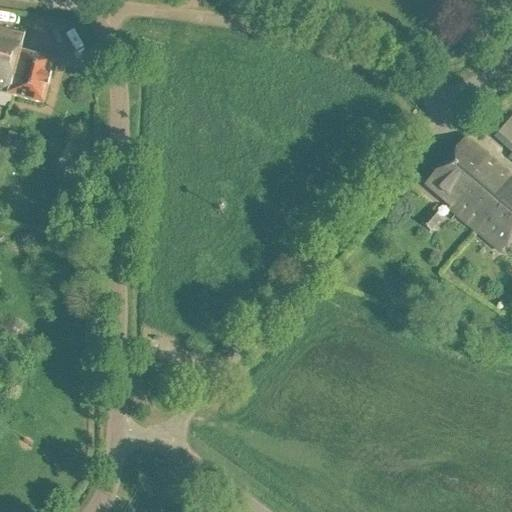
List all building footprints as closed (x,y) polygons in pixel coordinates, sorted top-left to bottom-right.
[(24,38),(0,31),(0,93),(5,95),(5,97),(42,107),(54,65),(20,55),(24,38)] [(491,135),(511,157),(511,115),(511,116),(491,135)] [(447,214),(474,237),(491,216),(486,212),(511,181),(464,142),(425,189),(450,210),(447,214)] [(491,216),(474,237),(499,258),(511,242),(511,182),(511,181),(486,212),(491,216)] [(430,213),(420,225),(430,234),(440,222),(430,213)] [(17,247),(22,249),(26,245),(25,240),(20,239),(16,242),(17,247)]
